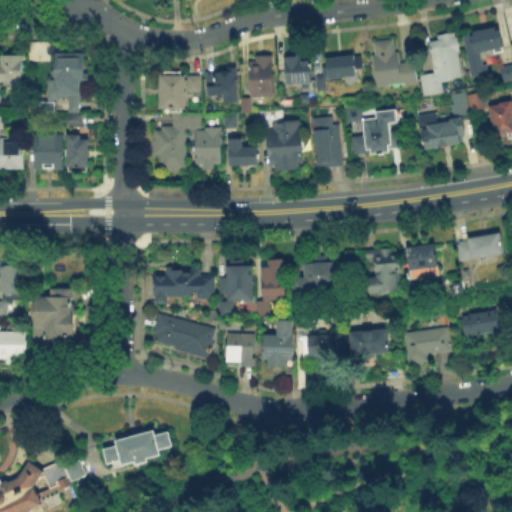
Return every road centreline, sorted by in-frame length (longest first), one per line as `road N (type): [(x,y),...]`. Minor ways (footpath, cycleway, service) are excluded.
road 1 (secondary): [(0,215),(270,214),(511,184)]
road 2 (residential): [(123,29),(187,39),(249,19),(419,0)]
road 3 (residential): [(247,404),(292,411),(511,383)]
road 4 (residential): [(0,403),(122,374),(161,377),(247,404)]
road 5 (residential): [(121,216),(123,29)]
road 6 (residential): [(121,216),(122,374)]
